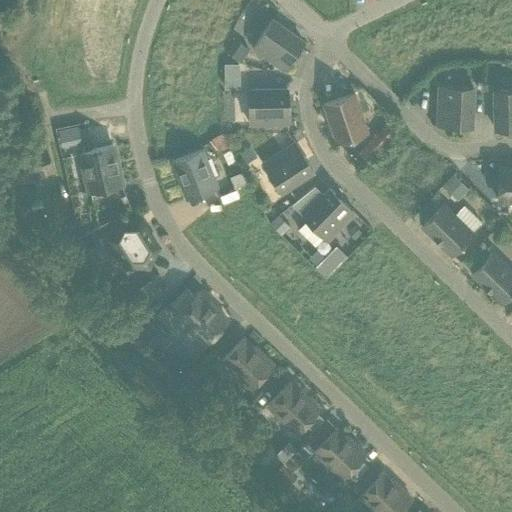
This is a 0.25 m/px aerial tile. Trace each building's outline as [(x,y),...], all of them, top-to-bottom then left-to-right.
[(248,17),(241,34),(252,38),(259,21),(248,17)] [(252,47),(284,69),(303,42),(272,19),(252,47)] [(235,39),(226,51),(240,60),(248,49),(248,48),(235,39)] [(238,64),(224,64),(224,75),(239,75),(238,64)] [(437,125),(471,126),(472,87),(439,86),(437,125)] [(287,89),(248,90),(249,123),(288,122),(287,89)] [(495,129),(511,128),(511,89),(494,90),(495,129)] [(336,142),(366,131),(354,93),(323,104),(336,142)] [(396,131),(387,123),(376,135),(384,143),(396,131)] [(60,145),(80,141),(77,125),(57,129),(60,145)] [(220,135),(211,138),(216,150),(225,146),(220,135)] [(294,142),(262,163),(280,191),(313,170),(294,142)] [(112,145),(81,151),(90,191),(121,183),(112,145)] [(52,169),(45,146),(1,159),(8,183),(52,169)] [(239,152),(246,162),(255,155),(249,146),(239,152)] [(202,149),(172,161),(186,198),(216,186),(202,149)] [(511,168),(500,168),(498,200),(511,200),(511,168)] [(239,171),(229,176),(234,188),(244,183),(239,171)] [(453,174),(442,185),(457,199),(468,188),(453,174)] [(329,188),(302,216),(326,240),(354,212),(329,188)] [(452,255),(472,233),(441,203),(421,224),(452,255)] [(278,215),(270,223),(281,233),(289,226),(278,215)] [(128,263),(146,263),(155,246),(138,220),(119,221),(111,237),(128,263)] [(353,225),(347,232),(353,238),(360,231),(353,225)] [(73,242),(52,257),(61,266),(79,256),(80,254),(73,242)] [(501,303),(511,291),(511,271),(491,251),(470,272),(501,303)] [(324,256),(315,265),(324,274),(333,265),(324,256)] [(204,343),(213,333),(227,319),(214,306),(212,308),(207,303),(208,303),(197,292),(183,306),(175,315),(204,343)] [(154,319),(146,327),(155,335),(162,328),(154,319)] [(250,387),(259,378),(273,364),(260,351),(258,353),(253,348),(254,347),(243,337),(229,351),(221,359),(250,387)] [(179,357),(167,369),(179,381),(191,369),(179,357)] [(195,385),(187,377),(180,384),(188,392),(195,385)] [(295,432),(305,423),(316,411),(318,409),(306,396),(304,397),(299,393),(300,392),(289,381),(275,396),(266,404),(295,432)] [(316,411),(305,423),(311,429),(322,418),(316,411)] [(342,477),(351,468),(365,453),(352,441),(350,442),(345,437),(346,437),(335,427),(313,449),(342,477)] [(280,449),(275,454),(282,461),(287,456),(280,449)] [(281,464),(272,472),(287,487),(295,478),(281,464)] [(381,472),(359,494),(376,511),(397,511),(411,498),(398,486),(396,487),(391,483),(392,482),(381,472)] [(346,491),(336,501),(344,509),(354,499),(346,491)]
